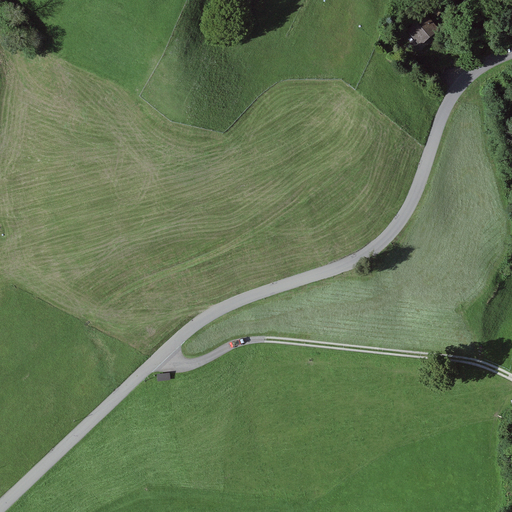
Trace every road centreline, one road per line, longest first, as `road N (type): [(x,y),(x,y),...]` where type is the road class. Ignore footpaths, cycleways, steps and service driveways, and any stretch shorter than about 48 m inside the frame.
road 1 (unclassified): [(511,51),(468,75),(446,109),(417,196),(391,235),(351,263),(195,325),(0,508)]
road 2 (track): [(161,356),(184,366),(267,339),(473,361),(511,378)]
